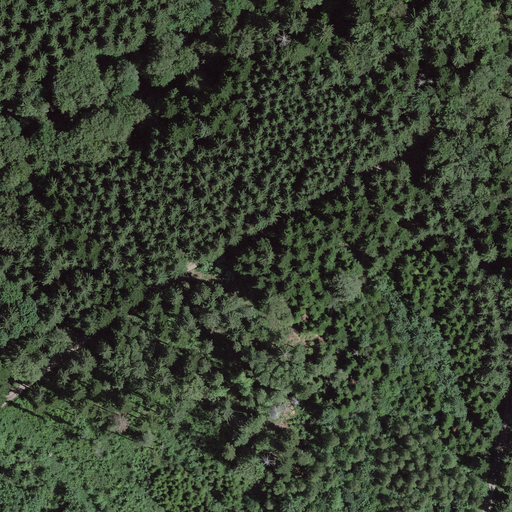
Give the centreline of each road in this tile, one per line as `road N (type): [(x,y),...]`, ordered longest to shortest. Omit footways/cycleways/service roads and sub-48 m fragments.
road 1 (track): [(0,404),(145,288),(400,153),(472,254),(507,365),(484,511)]
road 2 (track): [(400,153),(511,90)]
